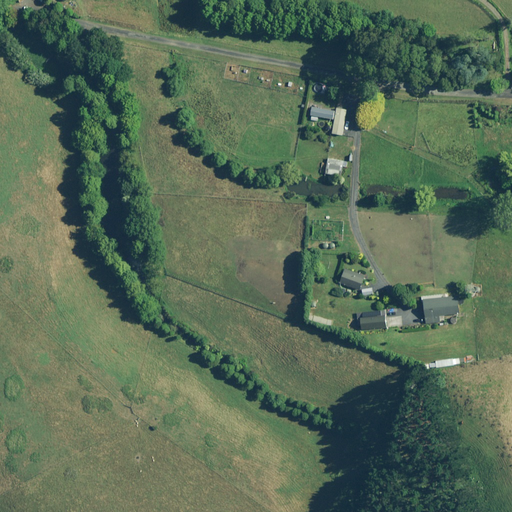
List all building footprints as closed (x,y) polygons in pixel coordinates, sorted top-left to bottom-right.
[(336,111),(313,107),(311,120),(318,121),(319,117),(335,120),(333,133),(343,135),(348,110),(337,108),(336,111)] [(349,162),(329,158),(326,173),(341,176),(343,166),(348,167),(349,162)] [(346,269),(341,283),(361,290),(366,276),(346,269)] [(422,304),(424,304),(427,324),(445,322),(444,316),(461,314),(459,296),(443,298),(442,294),(422,296),(422,304)] [(334,321),(316,316),(314,320),(332,326),(334,321)] [(387,328),(386,316),(361,318),(362,330),(387,328)] [(444,367),(443,360),(436,360),(436,363),(426,364),(426,368),(444,367)]
